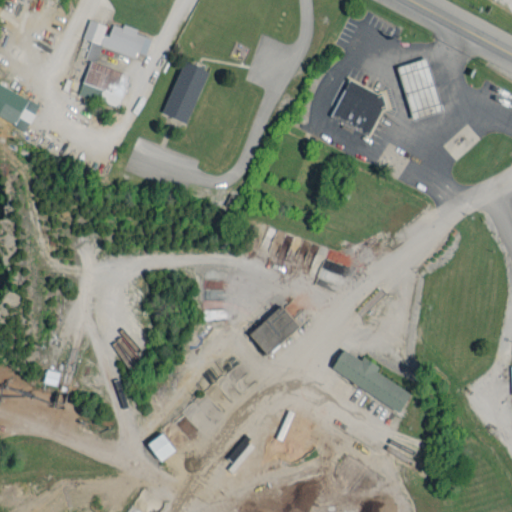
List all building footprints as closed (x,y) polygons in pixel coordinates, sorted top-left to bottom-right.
[(147,35),(131,31),(133,25),(118,21),(117,23),(108,21),(104,33),(99,31),(102,22),(84,16),(77,37),(130,52),(132,49),(142,52),(147,35)] [(74,91),(114,105),(125,72),(85,58),(74,91)] [(183,120),(203,67),(178,58),(158,110),(183,120)] [(395,67),(425,58),(441,111),(411,120),(395,67)] [(348,78),(327,116),(368,138),(383,111),(390,108),(385,90),(375,93),(348,78)] [(0,115),(22,127),(35,101),(0,83),(0,115)] [(244,330),(263,350),(294,320),(276,301),(244,330)] [(371,367),(375,361),(359,352),(357,355),(338,344),(326,366),(396,405),(406,387),(371,367)] [(170,446),(158,428),(143,438),(156,456),(170,446)]
